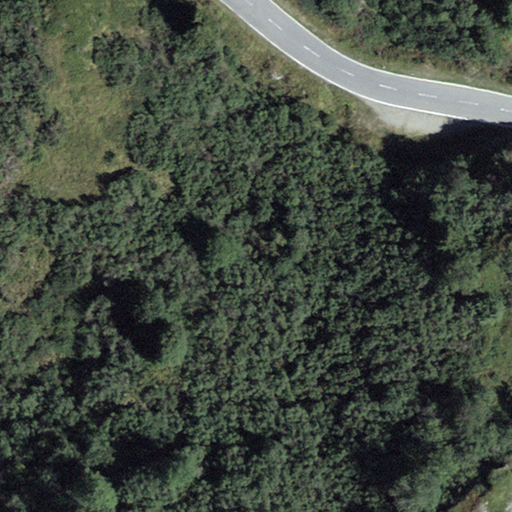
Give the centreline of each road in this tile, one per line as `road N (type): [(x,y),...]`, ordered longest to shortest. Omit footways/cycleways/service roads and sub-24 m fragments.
road 1 (tertiary): [(511,111),(371,84),(302,46),(247,0)]
road 2 (trunk): [(434,511),(511,295)]
